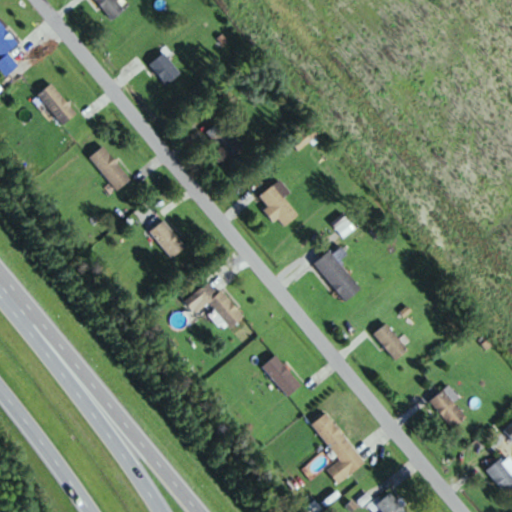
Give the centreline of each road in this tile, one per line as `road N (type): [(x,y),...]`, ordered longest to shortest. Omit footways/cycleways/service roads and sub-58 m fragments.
road 1 (residential): [(460,511),(34,0)]
road 2 (motorway): [(197,511),(0,281)]
road 3 (motorway): [(159,511),(0,293)]
road 4 (motorway): [(0,390),(90,511)]
